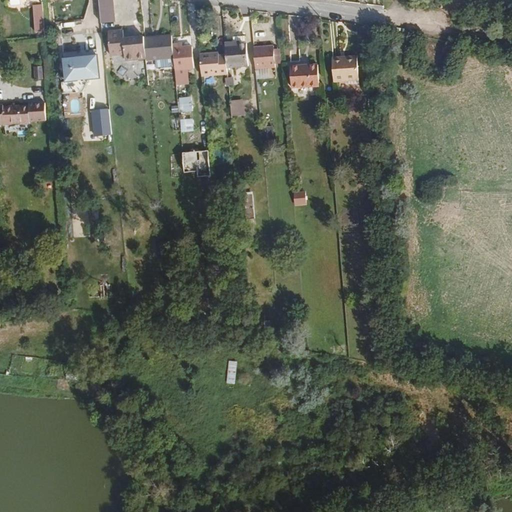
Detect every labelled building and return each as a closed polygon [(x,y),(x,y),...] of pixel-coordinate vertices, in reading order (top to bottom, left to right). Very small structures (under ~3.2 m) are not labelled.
[(117,14),(115,0),(101,0),(103,15),(117,14)] [(33,5),(34,15),(42,15),(42,5),(33,5)] [(35,32),(44,31),(42,15),(34,15),(35,32)] [(145,36),(145,34),(126,35),(125,28),(111,29),(113,55),(126,53),(127,59),(147,57),(145,36)] [(173,44),(172,34),(145,36),(147,57),(147,59),(174,57),(173,44)] [(247,65),(246,43),(244,43),(233,44),(233,41),(225,41),(226,54),(227,67),(247,65)] [(194,67),(192,46),(181,47),(181,43),(173,44),(174,57),(176,74),(187,73),(186,68),(194,67)] [(275,64),(272,49),(272,45),(253,47),(255,69),(275,67),(275,64)] [(227,67),(226,54),(218,56),(218,52),(200,53),(202,75),(227,73),(227,67)] [(99,78),(97,54),(84,56),(85,59),(75,60),(75,57),(63,58),(65,81),(77,80),(76,77),(87,76),(87,79),(99,78)] [(356,80),(354,55),(330,57),(332,82),(356,80)] [(317,86),(316,64),(297,65),(296,61),(289,61),(291,88),(317,86)] [(43,78),(43,65),(35,66),(36,79),(43,78)] [(192,109),(191,95),(180,96),(181,110),(190,109),(192,109)] [(243,113),(242,98),(230,99),(231,114),(243,113)] [(46,120),(45,102),(29,103),(29,105),(3,106),(3,105),(0,104),(0,123),(30,123),(30,120),(46,120)] [(110,108),(93,110),(96,135),(112,133),(110,108)] [(207,151),(182,153),(184,172),(196,171),(196,177),(209,176),(207,151)] [(253,213),(251,192),(242,192),(245,231),(251,231),(253,213)] [(307,204),(306,192),(296,193),(297,205),(307,204)] [(373,208),(373,195),(363,196),(364,209),(373,208)] [(364,209),(363,196),(360,197),(361,212),(374,212),(373,208),(364,209)] [(241,377),(242,368),(252,369),(253,358),(235,356),(233,377),(241,377)]
